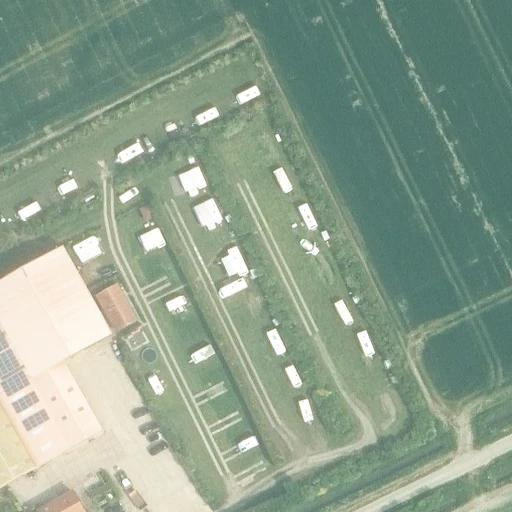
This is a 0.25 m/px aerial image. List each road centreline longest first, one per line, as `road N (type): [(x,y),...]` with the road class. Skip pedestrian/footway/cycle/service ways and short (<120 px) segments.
road 1 (track): [(107,172),(114,249),(240,499),(224,511)]
road 2 (track): [(238,181),(364,419),(367,438),(356,446),(295,468)]
road 3 (track): [(169,200),(276,429),(299,447),(295,468),(240,499)]
road 4 (unclassified): [(356,511),(511,439)]
